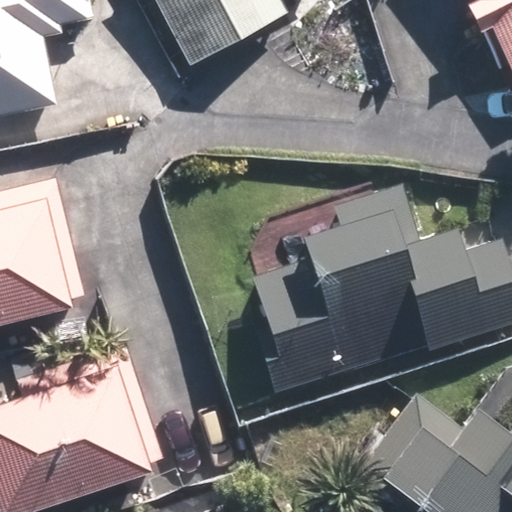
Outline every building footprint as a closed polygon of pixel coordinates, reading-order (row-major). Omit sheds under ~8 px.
[(0,0),(0,108),(49,99),(36,33),(56,29),(55,22),(90,14),(86,0),(0,0)] [(153,0),(186,60),(279,10),(273,0),(153,0)] [(511,70),(511,0),(463,0),(462,1),(473,25),(487,18),(511,70)] [(0,313),(80,293),(51,177),(0,190),(0,313)] [(249,322),(270,390),(511,315),(511,281),(498,237),(459,249),(452,225),(416,235),(398,178),(268,217),(245,261),(263,318),(249,322)] [(0,396),(0,506),(155,456),(119,344),(14,377),(19,391),(0,396)] [(377,511),(511,511),(511,426),(508,432),(473,407),(457,426),(413,394),(357,464),(395,490),(377,511)]
